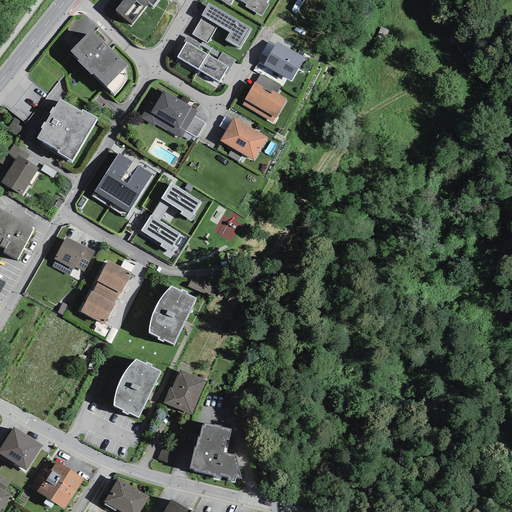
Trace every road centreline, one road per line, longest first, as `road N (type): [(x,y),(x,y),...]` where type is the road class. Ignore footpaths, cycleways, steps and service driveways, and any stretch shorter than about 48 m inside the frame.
road 1 (track): [(238,267),(277,246),(362,121),(445,68)]
road 2 (residential): [(109,461),(294,511)]
road 3 (residential): [(238,267),(164,269),(61,213)]
road 4 (residential): [(61,213),(148,68)]
road 5 (residential): [(257,38),(216,107),(148,68)]
road 6 (residential): [(0,322),(61,213)]
